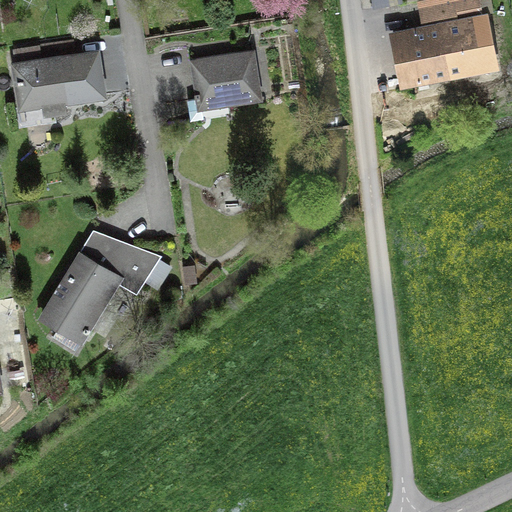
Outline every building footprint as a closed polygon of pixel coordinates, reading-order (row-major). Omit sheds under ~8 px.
[(420,13),(424,30),(462,23),(462,24),(482,20),(478,1),(420,13)] [(424,30),(391,36),(402,90),(454,80),(450,59),(468,56),(462,24),(462,23),(424,30)] [(260,103),(253,54),(192,63),(199,112),(260,103)] [(84,103),(77,56),(13,66),(20,113),(84,103)] [(91,234),(77,257),(119,283),(117,287),(137,297),(158,258),(91,234)] [(77,257),(37,323),(79,349),(117,287),(119,283),(77,257)]
